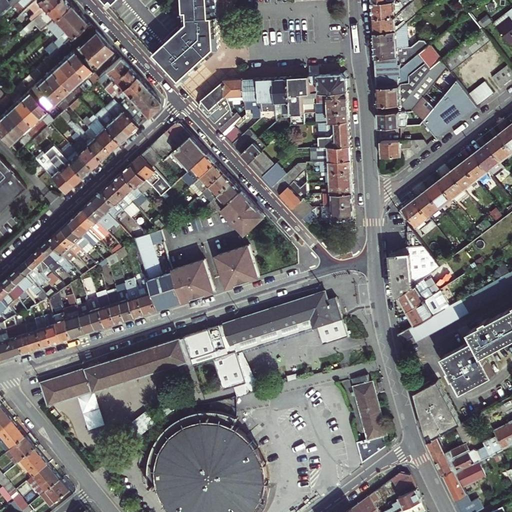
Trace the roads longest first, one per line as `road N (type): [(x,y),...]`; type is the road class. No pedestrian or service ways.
road 1 (residential): [(0,372),(332,268)]
road 2 (residential): [(179,101),(0,267)]
road 3 (residential): [(179,101),(332,268)]
road 4 (tertiary): [(356,0),(372,201)]
road 5 (tertiary): [(375,265),(386,345),(415,444)]
road 6 (residential): [(372,201),(511,95)]
road 7 (residential): [(91,487),(0,373)]
road 8 (residential): [(17,138),(126,43)]
road 9 (residential): [(0,114),(103,19)]
